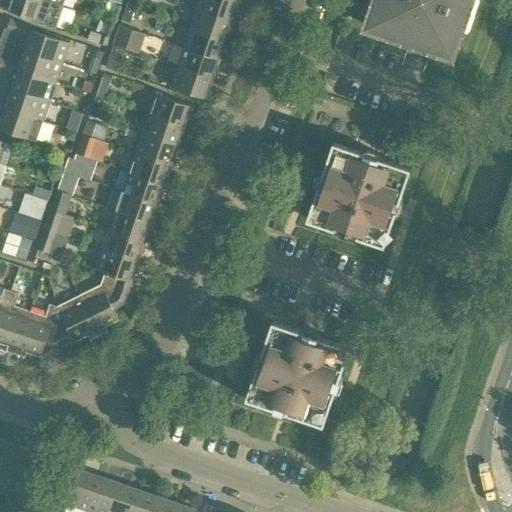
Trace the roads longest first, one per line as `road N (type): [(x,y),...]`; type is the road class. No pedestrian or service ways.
road 1 (residential): [(293,0),(158,358),(96,399)]
road 2 (residential): [(304,504),(146,450),(96,399)]
road 3 (tertiary): [(511,511),(495,447),(511,373)]
